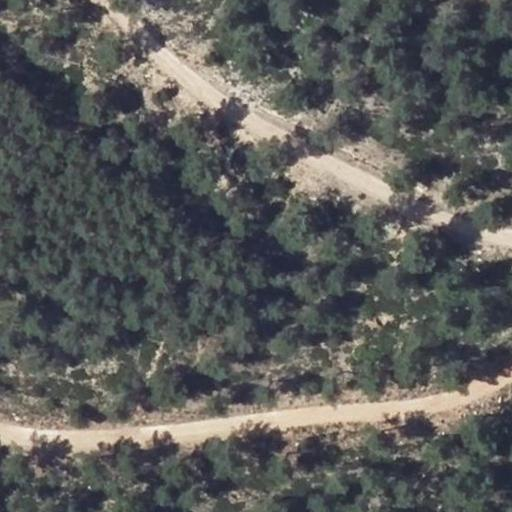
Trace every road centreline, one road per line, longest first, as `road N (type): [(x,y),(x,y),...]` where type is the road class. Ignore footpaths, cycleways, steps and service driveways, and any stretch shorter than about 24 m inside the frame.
road 1 (track): [(0,422),(75,446),(231,418),(408,425),(511,373)]
road 2 (track): [(511,244),(346,189),(163,72),(95,0)]
